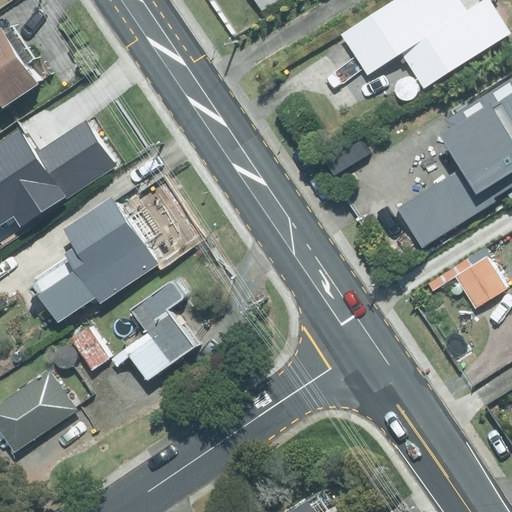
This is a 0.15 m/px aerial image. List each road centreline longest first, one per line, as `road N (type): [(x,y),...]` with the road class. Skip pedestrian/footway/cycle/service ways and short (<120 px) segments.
road 1 (secondary): [(360,350),(133,0)]
road 2 (residential): [(119,511),(360,350)]
road 3 (secondary): [(474,511),(360,350)]
